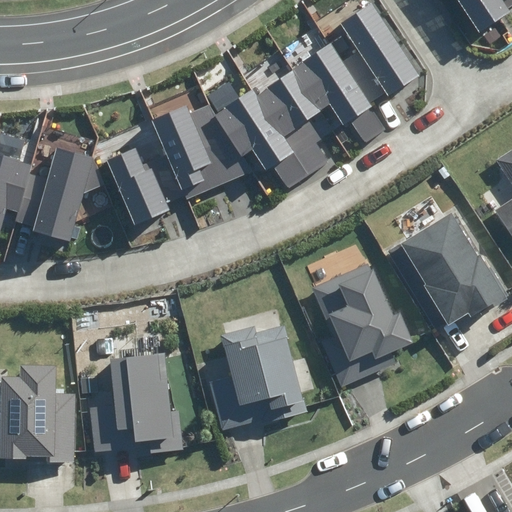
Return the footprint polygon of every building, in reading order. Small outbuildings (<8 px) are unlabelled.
[(511,0),(457,0),(481,34),(511,13),(507,8),(511,4),(511,0)] [(247,175),(240,158),(253,150),(266,169),(272,165),(287,187),(329,160),(318,144),(350,122),(363,141),(386,126),(370,103),(386,93),(388,96),(422,74),(375,4),(342,26),(360,51),(344,62),(332,45),(257,95),(253,89),(215,114),(211,105),(191,114),(188,106),(153,120),(167,155),(143,165),(137,148),(109,159),(135,224),(171,209),(167,202),(185,195),(187,199),(247,175)] [(70,241),(84,192),(104,185),(94,157),(55,146),(47,177),(29,172),(32,164),(0,154),(0,229),(6,209),(19,213),(16,221),(35,226),(34,231),(70,241)] [(511,200),(495,212),(511,237),(511,149),(496,160),(511,184),(511,200)] [(458,211),(401,244),(448,327),(506,294),(458,211)] [(322,343),(341,387),(396,362),(391,351),(412,342),(398,312),(393,314),(369,261),(313,286),(335,337),(322,343)] [(209,382),(222,429),(261,419),(263,425),(308,413),(286,326),(257,334),(256,327),(222,336),(232,376),(209,382)] [(116,362),(111,362),(117,431),(134,430),(135,442),(156,440),(157,454),(181,452),(171,327),(113,332),(116,362)] [(0,461),(81,466),(85,387),(62,385),(63,361),(19,358),(18,374),(0,372),(0,461)]
